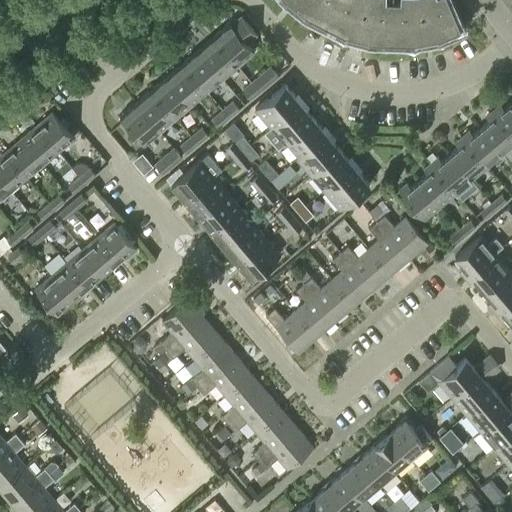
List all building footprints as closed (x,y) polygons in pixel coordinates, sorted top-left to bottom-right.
[(279,0),(301,17),(305,11),(341,30),(339,37),(368,44),(370,37),(410,39),(411,46),(441,40),(439,33),(459,25),(452,8),(454,6),(449,0),(279,0)] [(229,22),(213,36),(237,65),(254,51),(246,42),(256,33),(240,15),(230,24),(229,22)] [(213,36),(197,49),(222,78),(237,65),(213,36)] [(197,49),(182,62),(206,91),(222,78),(197,49)] [(182,62),(166,75),(190,104),(206,91),(182,62)] [(270,66),(251,81),(259,91),(278,75),(270,66)] [(166,75),(150,89),(175,118),(190,104),(166,75)] [(251,81),(242,89),(250,99),(259,91),(251,81)] [(284,83),(254,109),(271,128),(273,126),(300,102),(284,83)] [(150,89),(135,102),(159,131),(175,118),(150,89)] [(500,104),(492,110),(511,132),(511,100),(503,108),(500,104)] [(232,101),(221,109),(228,117),(239,109),(232,101)] [(135,102),(118,116),(134,134),(142,143),(143,145),(159,131),(135,102)] [(271,128),(265,133),(278,148),(286,141),(313,118),(300,102),(273,126),(271,128)] [(221,109),(211,118),(217,126),(228,117),(221,109)] [(488,120),(480,127),(502,153),(511,144),(511,132),(492,110),(485,116),(488,120)] [(52,111),(35,125),(57,151),(74,137),(52,111)] [(313,118),(286,141),(298,156),(299,157),(326,133),(313,118)] [(35,125),(20,138),(42,164),(57,151),(35,125)] [(201,127),(190,136),(197,144),(207,135),(201,127)] [(468,130),(461,136),(486,166),(502,153),(480,127),(472,134),(468,130)] [(298,156),(296,158),(309,174),(339,149),(326,133),(299,157),(298,156)] [(134,134),(128,139),(136,148),(142,143),(134,134)] [(242,135),(234,142),(242,151),(250,145),(242,135)] [(190,136),(180,145),(186,153),(197,144),(190,136)] [(457,146),(449,153),(471,179),(486,166),(461,136),(454,142),(457,146)] [(20,138),(4,151),(26,177),(42,164),(20,138)] [(233,141),(225,148),(234,158),(242,152),(233,141)] [(250,145),(242,151),(250,160),(257,154),(250,145)] [(173,147),(154,163),(162,173),(181,157),(173,147)] [(339,149),(309,174),(322,190),(352,164),(339,149)] [(4,151),(0,154),(0,178),(10,191),(26,177),(4,151)] [(242,152),(234,158),(242,169),(250,162),(242,152)] [(430,162),(455,192),(460,198),(476,185),(471,179),(449,153),(441,160),(437,156),(430,162)] [(199,160),(170,184),(184,200),(213,176),(199,160)] [(426,173),(418,179),(440,205),(455,192),(430,162),(423,168),(426,173)] [(352,164),(322,190),(339,209),(369,184),(352,164)] [(270,165),(263,171),(270,180),(278,174),(270,165)] [(90,168),(68,186),(73,192),(95,174),(90,168)] [(257,174),(249,181),(258,191),(266,185),(257,174)] [(278,174),(270,180),(278,190),(286,183),(278,174)] [(213,176),(184,200),(197,216),(226,192),(213,176)] [(0,178),(0,199),(10,191),(0,178)] [(406,182),(398,189),(423,219),(440,205),(418,179),(410,186),(406,182)] [(266,185),(258,191),(267,202),(275,195),(266,185)] [(226,192),(197,216),(210,232),(239,207),(226,192)] [(501,193),(490,202),(496,208),(506,199),(501,193)] [(58,194),(37,212),(42,218),(64,200),(58,194)] [(80,194),(59,212),(64,218),(86,200),(80,194)] [(297,196),(289,202),(297,212),(304,205),(297,196)] [(490,202),(480,211),(485,217),(496,208),(490,202)] [(283,205),(275,212),(284,223),(292,216),(283,205)] [(304,205),(297,212),(304,221),(312,214),(304,205)] [(239,207),(210,232),(223,247),(252,223),(239,207)] [(383,214),(376,220),(408,258),(427,242),(405,216),(393,226),(383,214)] [(292,216),(284,223),(293,233),(301,226),(292,216)] [(27,220),(6,238),(11,244),(33,226),(27,220)] [(49,220),(28,238),(33,244),(55,226),(49,220)] [(378,239),(367,248),(389,274),(408,258),(376,220),(368,227),(378,239)] [(470,220),(459,229),(464,235),(475,226),(470,220)] [(90,233),(79,221),(73,227),(84,239),(90,233)] [(113,221),(97,235),(119,261),(135,247),(113,221)] [(252,223),(223,247),(236,263),(266,238),(252,223)] [(459,229),(448,238),(454,244),(464,235),(459,229)] [(97,235),(82,248),(103,274),(119,261),(97,235)] [(480,235),(454,257),(462,267),(458,270),(464,277),(494,252),(502,246),(495,237),(487,243),(480,235)] [(266,238),(236,263),(250,279),(279,255),(266,238)] [(347,245),(339,251),(371,289),(389,274),(367,248),(357,257),(347,245)] [(18,247),(7,256),(12,262),(23,253),(18,247)] [(82,248),(66,261),(88,287),(103,274),(82,248)] [(341,270),(331,279),(353,305),(371,289),(339,251),(331,258),(341,270)] [(494,252),(464,277),(471,285),(475,281),(482,290),(508,269),(494,252)] [(66,261),(50,274),(72,300),(88,287),(66,261)] [(511,273),(508,269),(482,290),(490,300),(486,303),(492,310),(511,293),(511,273)] [(50,274),(34,288),(56,314),(72,300),(50,274)] [(310,276),(302,282),(334,320),(353,305),(331,279),(320,288),(310,276)] [(304,301),(294,310),(316,336),(334,320),(302,282),(294,289),(304,301)] [(511,293),(492,310),(499,318),(503,314),(510,324),(511,322),(511,293)] [(171,331),(159,341),(165,349),(203,317),(187,298),(161,320),(171,331)] [(273,307),(265,314),(297,352),(316,336),(294,310),(284,318),(273,307)] [(203,317),(165,349),(166,349),(171,356),(172,357),(184,347),(193,357),(219,335),(203,317)] [(202,368),(190,378),(196,386),(234,354),(219,335),(193,357),(202,368)] [(159,341),(153,346),(159,354),(165,349),(159,341)] [(0,366),(8,360),(3,353),(6,351),(0,343),(0,366)] [(166,349),(152,361),(157,368),(171,356),(166,349)] [(234,354),(196,386),(203,394),(215,383),(224,394),(250,372),(234,354)] [(448,355),(429,371),(451,397),(494,361),(489,354),(477,364),(476,362),(472,365),(465,357),(456,364),(448,355)] [(494,361),(451,397),(465,414),(493,390),(482,377),(486,374),(488,377),(500,368),(494,361)] [(233,405),(221,415),(227,422),(265,391),(250,372),(224,394),(233,405)] [(187,394),(195,387),(188,379),(180,386),(187,394)] [(493,390),(465,414),(479,430),(507,407),(493,390)] [(265,391),(227,422),(234,430),(246,420),(255,431),(281,409),(265,391)] [(50,402),(43,394),(39,398),(45,405),(50,402)] [(17,421),(26,413),(21,407),(12,414),(17,421)] [(511,412),(507,407),(479,430),(493,447),(511,430),(511,412)] [(264,441),(252,451),(258,459),(296,427),(281,409),(255,431),(264,441)] [(201,417),(195,422),(201,429),(207,424),(201,417)] [(404,418),(388,432),(411,459),(427,445),(425,443),(431,438),(420,425),(414,430),(404,418)] [(36,434),(45,427),(39,420),(30,427),(36,434)] [(217,432),(223,440),(230,434),(223,426),(217,432)] [(296,427),(258,459),(265,467),(277,457),(286,468),(312,446),(296,427)] [(511,430),(493,447),(507,463),(511,458),(511,430)] [(0,435),(0,454),(19,438),(15,432),(5,441),(0,435)] [(388,432),(373,445),(396,472),(411,459),(388,432)] [(19,438),(0,454),(0,484),(24,464),(14,452),(24,444),(19,438)] [(58,451),(62,448),(54,439),(45,446),(49,451),(58,451)] [(373,445),(357,458),(380,485),(396,472),(373,445)] [(357,458),(342,471),(364,498),(380,485),(357,458)] [(49,473),(57,466),(54,463),(50,462),(44,467),(49,473)] [(24,464),(0,484),(0,491),(11,505),(49,473),(44,467),(34,476),(24,464)] [(49,473),(53,478),(54,479),(62,472),(57,466),(49,473)] [(430,469),(424,474),(434,485),(440,480),(430,469)] [(342,471),(326,484),(349,511),(364,498),(342,471)] [(49,473),(11,505),(17,511),(37,511),(53,499),(43,487),(53,478),(49,473)] [(424,474),(418,479),(428,490),(434,485),(424,474)] [(326,484),(311,498),(322,511),(348,511),(349,511),(326,484)] [(469,507),(463,511),(483,511),(476,503),(478,501),(469,491),(461,498),(469,507)] [(399,495),(393,500),(402,511),(408,507),(399,495)] [(425,496),(414,505),(419,511),(420,511),(431,503),(425,496)] [(322,511),(311,498),(295,511),(322,511)] [(53,499),(37,511),(73,511),(78,508),(73,502),(63,511),(53,499)] [(393,500),(387,505),(392,511),(402,511),(393,500)]
